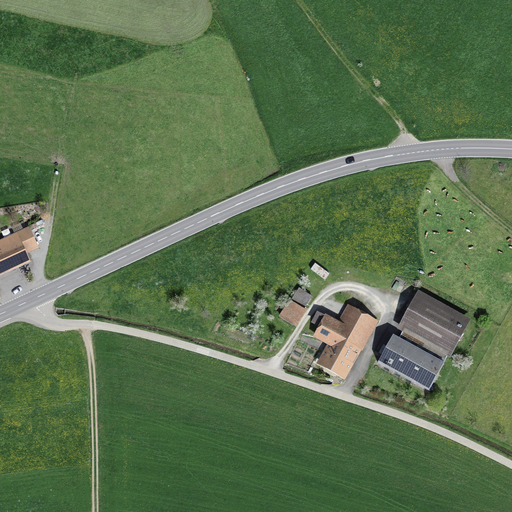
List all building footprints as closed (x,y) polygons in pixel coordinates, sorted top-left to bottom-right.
[(0,278),(27,267),(23,259),(38,252),(28,228),(0,240),(0,278)] [(298,291),(288,304),(302,313),(311,301),(298,291)] [(469,323),(416,295),(395,333),(448,361),(469,323)] [(303,315),(302,313),(288,304),(277,320),(292,331),(303,315)] [(344,386),(376,325),(347,310),(338,327),(323,319),(311,342),(326,350),(315,371),(344,386)] [(441,368),(390,342),(376,370),(427,396),(441,368)]
